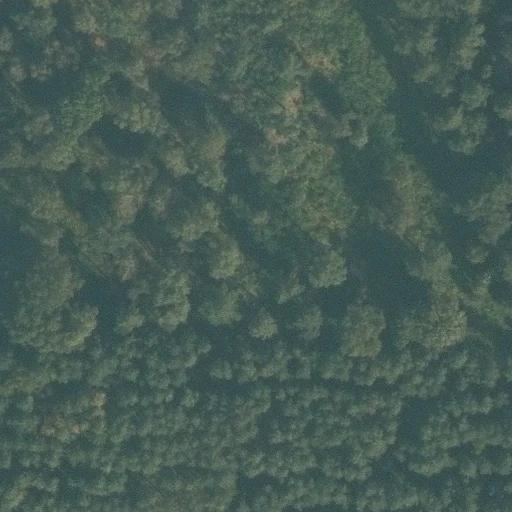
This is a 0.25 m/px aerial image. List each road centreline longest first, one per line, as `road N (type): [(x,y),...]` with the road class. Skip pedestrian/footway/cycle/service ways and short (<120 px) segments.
road 1 (track): [(511,331),(0,319)]
road 2 (track): [(386,0),(511,292)]
